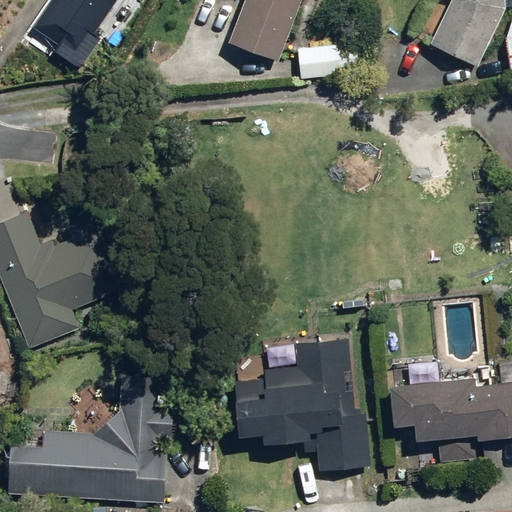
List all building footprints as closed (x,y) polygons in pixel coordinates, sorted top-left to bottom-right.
[(49,0),(30,28),(75,59),(113,0),(49,0)] [(240,0),(225,43),(276,61),(299,0),(240,0)] [(453,0),(436,34),(478,57),(506,5),(506,0),(453,0)] [(104,40),(115,47),(125,33),(114,25),(104,40)] [(296,49),(300,80),(344,74),(340,43),(296,49)] [(0,217),(0,271),(29,342),(77,322),(69,304),(119,283),(94,223),(53,240),(51,234),(38,239),(25,207),(0,217)] [(315,431),(318,465),(369,462),(365,409),(353,410),(347,333),(293,338),(295,360),(258,363),(260,383),(249,383),(248,389),(231,390),(234,428),(259,427),(260,435),(315,431)] [(3,489),(164,496),(166,449),(160,448),(160,438),(167,438),(168,401),(162,400),(163,371),(119,369),(117,405),(93,427),(42,425),(41,438),(5,437),(3,489)] [(511,373),(475,378),(474,369),(385,377),(389,418),(411,416),(413,434),(437,431),(439,458),(476,455),(474,434),(511,430),(511,373)]
